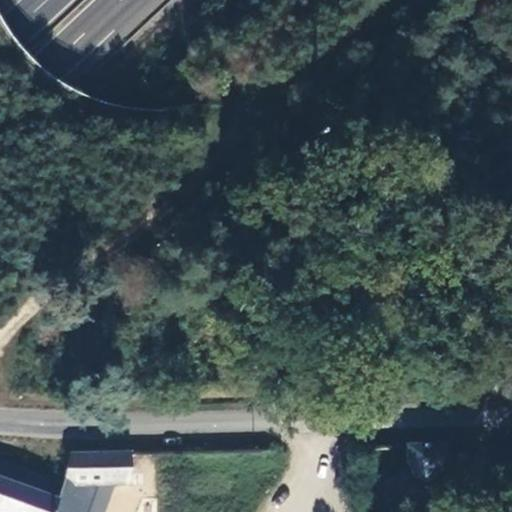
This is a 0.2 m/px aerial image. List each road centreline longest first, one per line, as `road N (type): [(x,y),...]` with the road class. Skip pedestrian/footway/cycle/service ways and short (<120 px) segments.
road 1 (tertiary): [(511,419),(331,430),(0,420)]
road 2 (track): [(0,344),(225,144)]
road 3 (motorway): [(0,109),(118,0)]
